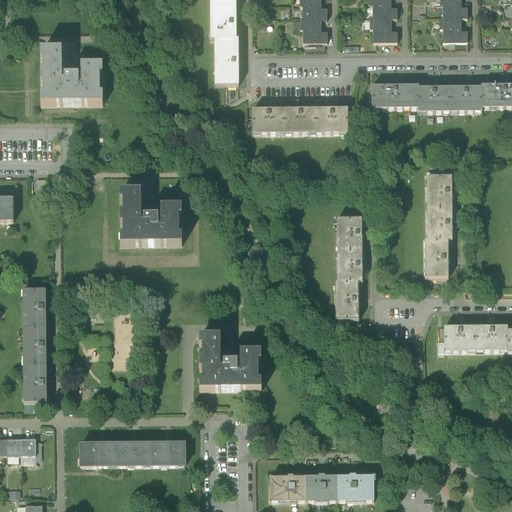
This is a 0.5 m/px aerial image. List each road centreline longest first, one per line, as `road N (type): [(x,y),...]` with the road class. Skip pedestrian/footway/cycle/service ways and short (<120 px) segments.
road 1 (residential): [(0,171),(56,170),(58,424)]
road 2 (residential): [(355,63),(256,65),(256,82),(338,82)]
road 3 (residential): [(58,424),(248,423)]
road 4 (residential): [(511,63),(355,63)]
